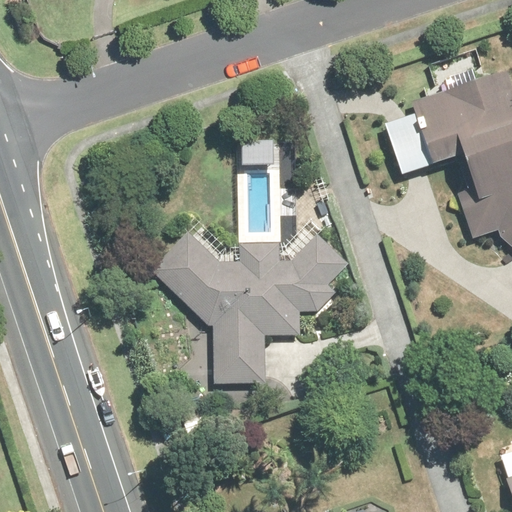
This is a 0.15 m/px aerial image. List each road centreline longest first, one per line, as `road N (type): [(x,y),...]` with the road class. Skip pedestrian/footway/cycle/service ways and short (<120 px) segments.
road 1 (residential): [(0,121),(370,0)]
road 2 (secondary): [(104,511),(0,194)]
